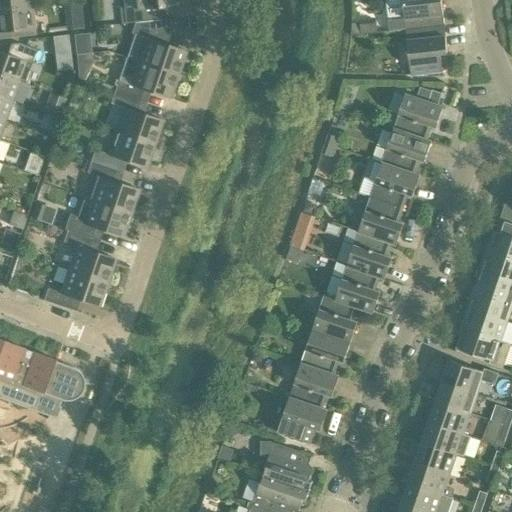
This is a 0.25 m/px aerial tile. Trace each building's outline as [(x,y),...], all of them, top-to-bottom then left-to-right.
[(30,0),(0,0),(0,10),(31,7),(30,0)] [(134,0),(135,6),(123,8),(125,23),(151,21),(150,8),(178,5),(176,0),(134,0)] [(402,0),(406,29),(445,25),(441,0),(402,0)] [(31,7),(0,10),(0,37),(34,34),(31,7)] [(352,22),(351,33),(361,32),(361,33),(377,31),(376,18),(360,20),(360,22),(352,22)] [(135,23),(131,33),(147,39),(139,62),(177,75),(181,65),(182,65),(187,52),(158,42),(166,19),(135,23)] [(445,25),(406,29),(410,66),(426,64),(427,74),(443,72),(441,53),(448,52),(445,25)] [(0,74),(19,82),(26,63),(31,65),(36,50),(19,43),(11,44),(7,55),(0,52),(0,74)] [(115,79),(111,91),(139,100),(143,89),(171,99),(175,86),(174,85),(177,75),(139,62),(126,58),(119,81),(115,79)] [(0,74),(0,96),(12,101),(19,82),(0,74)] [(405,94),(394,129),(426,140),(426,139),(431,125),(436,127),(445,103),(441,102),(443,97),(421,90),(418,99),(405,94)] [(111,91),(107,103),(124,108),(116,131),(154,144),(157,134),(159,135),(163,121),(135,112),(139,100),(111,91)] [(62,107),(65,99),(52,94),(49,102),(62,107)] [(0,118),(5,120),(12,101),(0,96),(0,118)] [(394,129),(382,163),(414,174),(415,173),(419,160),(425,161),(432,141),(426,139),(426,140),(394,129)] [(92,149),(88,160),(115,170),(119,159),(147,168),(152,155),(150,154),(154,144),(116,131),(108,154),(92,149)] [(329,132),(323,152),(335,156),(341,137),(329,132)] [(88,160),(84,172),(100,177),(92,201),(130,214),(134,203),(135,204),(140,191),(111,181),(115,170),(88,160)] [(382,163),(371,197),(403,208),(408,194),(413,196),(420,175),(415,173),(414,174),(382,163)] [(40,170),(26,164),(24,171),(38,176),(40,170)] [(371,197),(359,231),(391,242),(391,243),(397,245),(403,225),(398,223),(403,208),(371,197)] [(68,218),(64,230),(92,239),(96,228),(124,238),(128,224),(127,224),(130,214),(92,201),(85,198),(77,221),(68,218)] [(511,200),(505,204),(500,220),(511,223),(511,200)] [(36,203),(31,218),(41,221),(46,206),(36,203)] [(7,226),(22,231),(27,218),(12,212),(7,226)] [(317,217),(302,212),(298,223),(314,228),(317,217)] [(511,223),(500,220),(489,251),(511,258),(511,223)] [(64,230),(60,241),(76,247),(69,270),(107,283),(110,273),(112,273),(116,260),(88,250),(92,239),(64,230)] [(359,231),(347,265),(380,276),(379,277),(385,279),(392,259),(386,257),(391,243),(391,242),(359,231)] [(5,232),(0,244),(14,249),(18,237),(5,232)] [(291,246),(286,258),(300,262),(304,250),(291,246)] [(484,260),(481,270),(511,280),(511,258),(489,251),(486,261),(484,260)] [(347,265),(336,299),(357,306),(356,307),(373,313),(380,293),(375,291),(379,277),(380,276),(347,265)] [(45,287),(41,299),(68,309),(72,297),(100,307),(105,294),(103,293),(107,283),(69,270),(61,293),(45,287)] [(476,290),(511,301),(511,280),(481,270),(478,280),(479,280),(476,290)] [(471,299),(468,308),(508,322),(511,309),(511,301),(476,290),(473,299),(471,299)] [(305,320),(303,326),(351,342),(357,323),(352,321),(356,307),(357,306),(336,299),(325,295),(315,323),(305,320)] [(466,319),(463,328),(501,341),(508,322),(468,308),(465,318),(466,319)] [(303,326),(301,332),(311,336),(301,364),(333,375),(334,374),(338,360),(344,362),(351,342),(303,326)] [(463,328),(456,348),(490,360),(489,364),(502,368),(511,344),(501,341),(463,328)] [(0,398),(56,419),(61,407),(59,406),(61,400),(62,401),(66,401),(69,401),(71,401),(74,400),(76,399),(77,398),(80,396),(82,393),(83,390),(84,387),(84,384),(84,381),(83,378),(82,376),(80,373),(79,371),(76,370),(74,368),(55,361),(55,360),(0,339),(0,398)] [(265,355),(255,351),(252,361),(258,363),(263,360),(265,355)] [(450,360),(443,382),(477,393),(484,372),(450,360)] [(301,364),(290,398),(322,409),(322,408),(327,394),(332,396),(339,376),(334,374),(333,375),(301,364)] [(443,382),(436,402),(470,414),(477,393),(443,382)] [(290,398),(278,433),(310,443),(315,428),(321,430),(328,410),(322,408),(322,409),(290,398)] [(436,402),(429,422),(463,434),(470,414),(436,402)] [(511,410),(507,409),(502,424),(510,427),(511,420),(511,410)] [(471,437),(463,434),(429,422),(422,443),(457,455),(464,457),(471,437)] [(502,424),(497,439),(505,442),(510,427),(502,424)] [(270,441),(259,441),(259,455),(269,458),(266,467),(267,467),(264,475),(310,490),(313,482),(309,481),(314,468),(308,467),(312,456),(270,441)] [(422,443),(415,463),(450,475),(457,455),(422,443)] [(218,458),(230,463),(234,451),(222,447),(218,458)] [(497,451),(492,466),(499,469),(505,454),(497,451)] [(415,463),(408,484),(452,499),(454,491),(445,488),(450,475),(415,463)] [(492,466),(486,482),(494,484),(499,469),(492,466)] [(249,502),(248,504),(270,511),(293,511),(294,509),(299,510),(303,498),(307,499),(310,490),(264,475),(262,483),(260,482),(254,502),(249,502)] [(401,504),(423,511),(447,511),(452,499),(408,484),(401,504)] [(480,491),(474,506),(482,509),(487,494),(480,491)]
